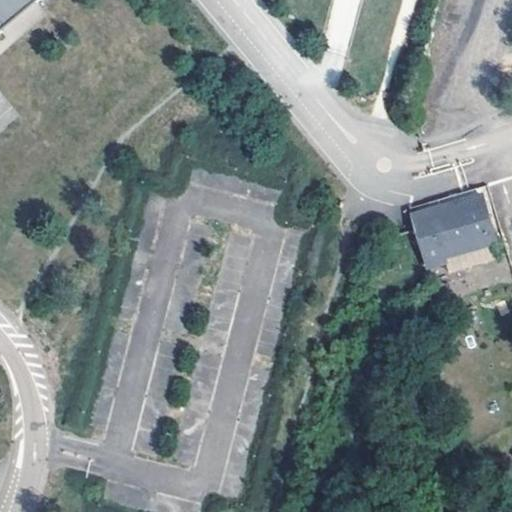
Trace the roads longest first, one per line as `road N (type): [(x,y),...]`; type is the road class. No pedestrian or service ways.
road 1 (unclassified): [(233,0),(383,163)]
road 2 (unclassified): [(0,325),(35,386),(31,454),(11,511)]
